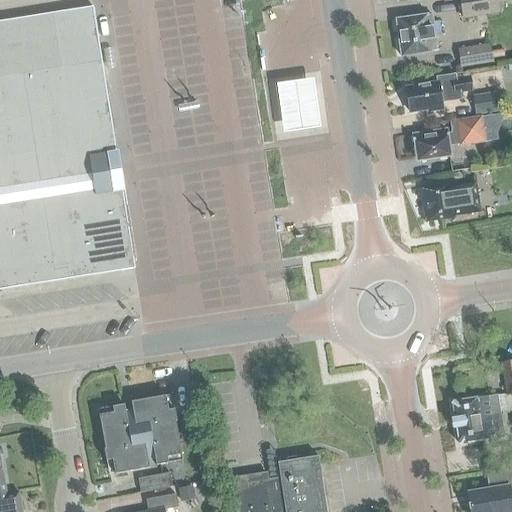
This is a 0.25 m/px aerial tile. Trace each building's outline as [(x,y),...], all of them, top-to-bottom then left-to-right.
[(500,14),(498,7),(497,0),(458,0),(462,20),(500,14)] [(0,290),(69,280),(95,276),(134,270),(121,191),(115,192),(112,173),(109,155),(115,154),(111,128),(112,128),(92,8),(90,8),(0,22),(0,290)] [(396,21),(402,58),(436,52),(430,16),(396,21)] [(486,50),(455,56),(458,70),(488,65),(486,50)] [(511,65),(500,67),(502,80),(511,78),(511,65)] [(406,89),(410,115),(427,112),(427,113),(442,111),(441,104),(461,101),(460,94),(471,92),(469,79),(456,81),(455,75),(437,78),(438,84),(406,89)] [(320,128),(313,79),(298,81),(275,84),(282,133),(304,130),(320,128)] [(473,97),(476,116),(503,112),(500,92),(473,97)] [(484,142),(481,127),(480,117),(456,121),(458,134),(446,135),(446,132),(414,137),(418,163),(450,158),(448,148),(484,142)] [(476,183),(423,191),(428,223),(453,219),(452,218),(481,213),(476,183)] [(511,362),(500,365),(507,395),(511,394),(511,362)] [(165,458),(180,456),(173,424),(175,423),(173,411),(167,412),(164,397),(130,404),(132,416),(125,417),(123,406),(111,409),(112,414),(98,417),(104,450),(102,450),(105,462),(110,461),(113,475),(147,469),(145,457),(153,456),(155,467),(167,465),(165,458)] [(497,397),(451,405),(458,447),(483,443),(483,442),(504,438),(497,397)] [(267,479),(232,484),(236,511),(325,511),(319,466),(317,459),(278,465),(280,480),(268,482),(267,479)] [(511,470),(486,475),(489,493),(468,496),(470,511),(511,511),(510,497),(511,497),(511,470)] [(168,475),(137,481),(140,494),(171,488),(168,475)] [(192,487),(177,490),(180,503),(194,500),(192,487)] [(6,494),(0,495),(0,511),(21,511),(18,492),(6,494)] [(161,511),(162,511),(177,509),(174,495),(145,501),(146,511),(161,511)]
